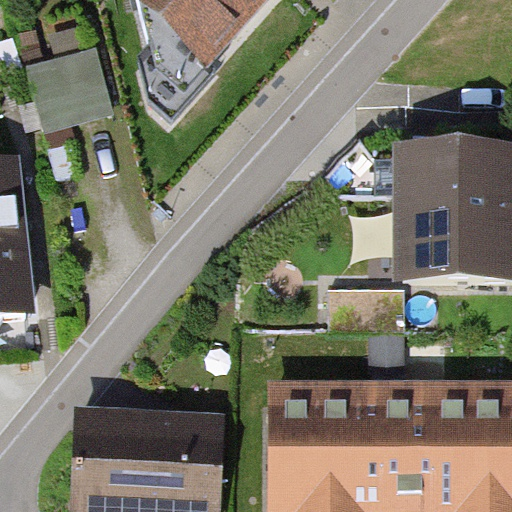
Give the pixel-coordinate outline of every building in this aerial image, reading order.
[(138,0),(156,69),(186,95),(271,0),(138,0)] [(52,134),(122,113),(101,43),(31,63),(52,134)] [(511,298),(511,161),(386,163),(388,300),(511,298)] [(0,333),(31,330),(14,176),(0,177),(0,333)] [(511,511),(511,418),(275,419),(274,511),(511,511)] [(219,511),(222,437),(78,432),(75,511),(219,511)]
